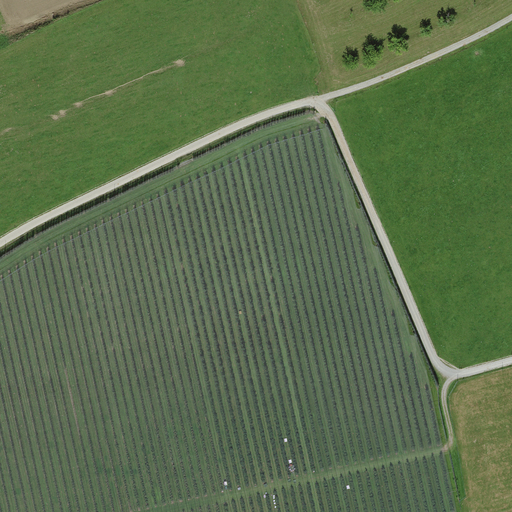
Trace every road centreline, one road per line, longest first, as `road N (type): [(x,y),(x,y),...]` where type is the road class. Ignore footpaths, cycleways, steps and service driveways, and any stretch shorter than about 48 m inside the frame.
road 1 (track): [(511,18),(356,91),(236,129),(0,248)]
road 2 (track): [(315,102),(334,118),(440,365),(453,375),(511,363)]
